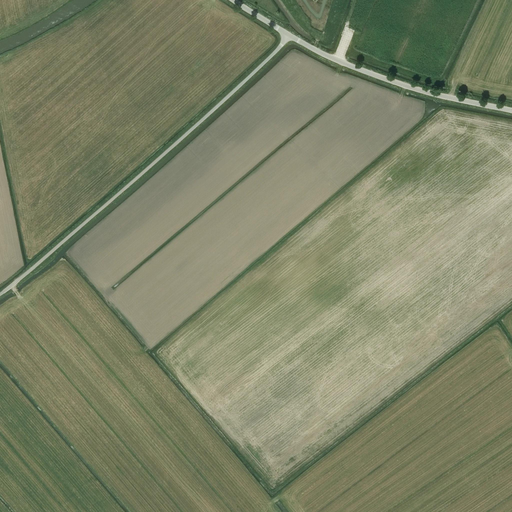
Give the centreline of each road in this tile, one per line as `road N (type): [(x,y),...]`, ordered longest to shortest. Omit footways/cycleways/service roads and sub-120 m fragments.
road 1 (unclassified): [(0,296),(289,36)]
road 2 (tertiary): [(511,111),(403,86),(289,36)]
